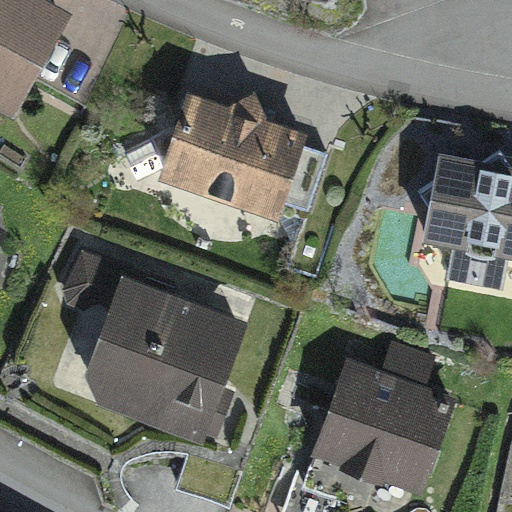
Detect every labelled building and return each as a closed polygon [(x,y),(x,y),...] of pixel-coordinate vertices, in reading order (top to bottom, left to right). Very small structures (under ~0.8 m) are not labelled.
[(0,0),(0,111),(55,20),(20,0),(0,0)] [(272,140),(148,94),(118,174),(242,220),(250,196),(268,150),(272,140)] [(300,161),(268,150),(250,196),(282,208),(300,161)] [(511,183),(409,161),(391,244),(432,252),(426,279),(482,291),(488,263),(511,267),(511,183)] [(178,444),(223,337),(210,332),(216,317),(84,263),(64,309),(84,317),(53,392),(178,444)] [(397,495),(435,413),(409,401),(426,365),(393,349),(376,385),(341,368),(303,451),(397,495)]
